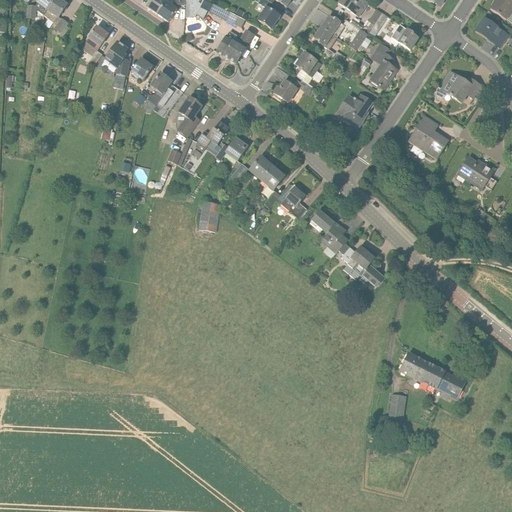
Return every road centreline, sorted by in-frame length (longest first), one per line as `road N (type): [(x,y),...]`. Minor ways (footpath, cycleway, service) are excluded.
road 1 (tertiary): [(511,341),(342,186)]
road 2 (tertiary): [(243,104),(89,0)]
road 3 (residential): [(342,186),(446,33)]
road 4 (residential): [(502,88),(498,152),(467,136),(498,79)]
road 5 (tertiary): [(342,186),(243,104)]
road 6 (residential): [(243,104),(313,0)]
